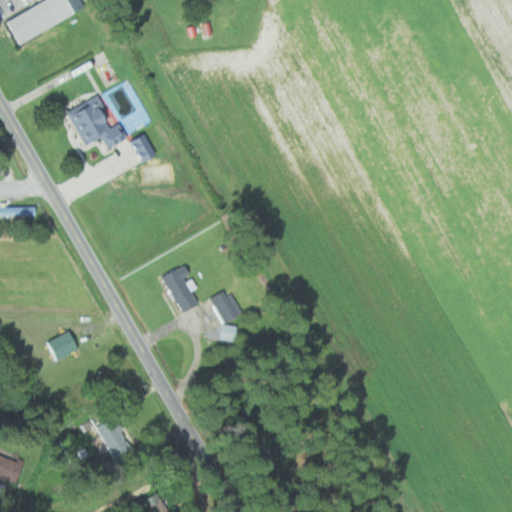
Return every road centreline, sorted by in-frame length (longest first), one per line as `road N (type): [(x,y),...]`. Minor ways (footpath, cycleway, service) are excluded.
road 1 (tertiary): [(234,511),(0,106)]
road 2 (residential): [(204,461),(95,511)]
